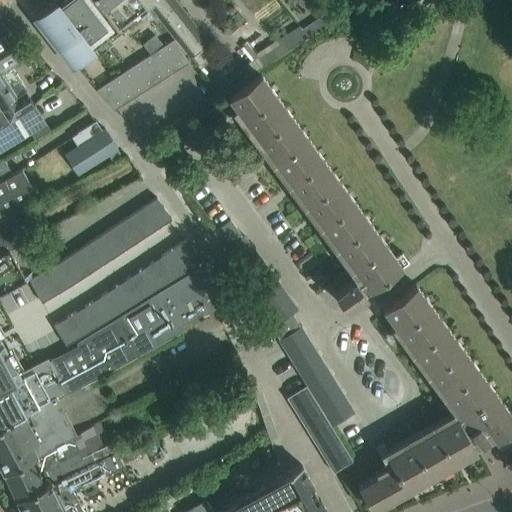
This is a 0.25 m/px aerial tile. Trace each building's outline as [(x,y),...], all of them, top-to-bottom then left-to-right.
[(96,0),(65,0),(58,6),(55,2),(36,17),(72,64),(93,48),(92,48),(118,28),(96,0)] [(207,41),(175,0),(96,0),(118,28),(118,27),(119,28),(145,8),(156,22),(159,19),(189,56),(207,41)] [(0,108),(1,110),(8,121),(18,115),(20,114),(20,115),(34,106),(27,94),(25,92),(26,91),(10,67),(20,61),(4,36),(0,38),(0,108)] [(174,39),(161,47),(175,69),(187,62),(174,39)] [(161,47),(151,54),(165,76),(175,69),(161,47)] [(151,54),(141,60),(155,82),(165,76),(151,54)] [(141,60),(131,67),(145,89),(155,82),(141,60)] [(131,67),(121,73),(134,95),(145,89),(131,67)] [(121,73),(110,80),(124,102),(134,95),(121,73)] [(370,289),(403,265),(402,263),(394,269),(389,262),(397,257),(396,255),(395,256),(385,243),(379,248),(373,241),(380,236),(369,222),(363,226),(358,219),(364,215),(354,200),(347,205),(342,198),(349,194),(338,179),(332,184),(327,177),(333,172),(323,158),(316,163),(311,156),(317,151),(307,137),(300,141),(295,134),(302,130),(291,115),(285,120),(280,113),(286,109),(276,94),(269,99),(264,92),(271,87),(260,73),(228,97),(370,289)] [(110,80),(96,89),(113,109),(124,102),(110,80)] [(0,125),(1,126),(8,121),(1,110),(0,110),(0,125)] [(1,126),(0,126),(0,139),(5,147),(29,133),(18,115),(8,121),(1,126)] [(101,130),(102,130),(96,120),(77,131),(77,132),(76,133),(71,136),(77,145),(101,130)] [(117,148),(105,128),(102,130),(77,145),(63,153),(77,174),(117,148)] [(0,214),(1,214),(37,195),(22,169),(13,174),(5,158),(0,161),(0,214)] [(156,197),(132,212),(139,224),(164,208),(156,197)] [(164,208),(139,224),(146,234),(171,218),(164,208)] [(0,252),(27,238),(12,210),(0,216),(0,252)] [(132,212),(121,220),(135,242),(146,234),(139,224),(132,212)] [(242,235),(230,219),(211,233),(210,233),(223,250),(242,235)] [(121,220),(109,227),(124,249),(135,242),(121,220)] [(109,227),(98,235),(112,256),(124,249),(109,227)] [(98,235),(87,242),(101,264),(112,256),(98,235)] [(276,324),(292,313),(297,309),(243,235),(242,235),(223,250),(222,250),(276,324)] [(0,292),(28,278),(15,254),(31,245),(27,238),(0,252),(0,292)] [(186,238),(162,253),(170,266),(194,250),(186,238)] [(87,242),(75,250),(90,271),(101,264),(87,242)] [(75,250),(60,260),(74,282),(90,271),(75,250)] [(194,250),(170,266),(177,277),(203,262),(194,250)] [(162,253),(150,261),(165,285),(177,277),(170,266),(162,253)] [(55,263),(45,269),(58,292),(70,284),(74,282),(60,260),(55,263)] [(150,261),(139,269),(153,292),(165,285),(150,261)] [(0,424),(56,395),(57,397),(98,376),(179,330),(177,326),(188,319),(211,309),(226,300),(203,262),(81,336),(83,342),(47,361),(46,359),(20,373),(22,378),(15,382),(0,389),(0,424)] [(45,269),(28,278),(41,302),(58,292),(45,269)] [(139,269),(127,276),(141,299),(153,292),(139,269)] [(127,276),(116,284),(129,306),(141,299),(127,276)] [(365,293),(354,278),(334,293),(345,308),(365,293)] [(116,284),(104,292),(117,313),(129,306),(116,284)] [(458,417),(456,414),(386,454),(392,466),(357,485),(371,509),(385,501),(381,494),(388,490),(392,497),(407,489),(403,482),(411,478),(415,485),(430,476),(426,469),(434,465),(438,472),(453,463),(449,456),(457,452),(461,459),(476,450),(470,440),(476,436),(480,443),(488,437),(483,431),(487,427),(496,440),(497,439),(511,427),(511,415),(493,390),(487,395),(482,388),(488,383),(478,369),(471,373),(466,366),(473,362),(462,347),(456,352),(450,345),(457,340),(446,326),(440,331),(435,324),(441,319),(431,305),(424,310),(419,303),(426,298),(415,284),(382,308),(461,415),(458,417)] [(104,292),(87,303),(100,324),(117,313),(104,292)] [(85,305),(70,313),(83,334),(97,325),(100,324),(87,303),(85,305)] [(70,313),(53,324),(65,344),(83,334),(70,313)] [(292,313),(276,324),(271,327),(278,339),(300,325),(292,313)] [(335,407),(342,419),(354,411),(301,325),(300,325),(278,339),(325,414),(335,407)] [(0,388),(21,377),(17,370),(5,348),(2,342),(0,339),(0,388)] [(287,396),(295,409),(314,397),(306,384),(287,396)] [(0,465),(3,471),(75,433),(57,397),(56,395),(0,424),(0,465)] [(295,409),(303,421),(321,410),(314,397),(295,409)] [(342,419),(335,407),(325,414),(332,425),(342,419)] [(303,421),(310,434),(329,422),(321,410),(303,421)] [(310,434),(318,446),(337,434),(329,422),(310,434)] [(16,498),(95,460),(113,451),(109,442),(102,445),(92,426),(76,434),(75,433),(3,471),(16,498)] [(318,446),(325,458),(344,446),(337,434),(318,446)] [(325,458),(334,471),(353,459),(344,446),(325,458)] [(115,450),(113,451),(95,460),(16,498),(23,511),(82,511),(72,489),(122,465),(115,450)] [(127,483),(143,477),(137,462),(121,468),(127,483)] [(276,477),(213,511),(326,511),(319,497),(318,498),(311,485),(312,484),(301,463),(276,477)] [(209,511),(212,510),(206,499),(193,506),(197,511),(209,511)]
